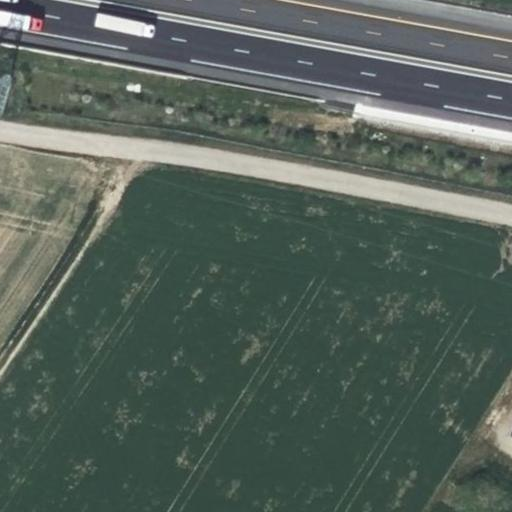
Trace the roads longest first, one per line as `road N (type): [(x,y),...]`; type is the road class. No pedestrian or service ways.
road 1 (track): [(511,218),(0,122)]
road 2 (motorway): [(0,8),(511,100)]
road 3 (motorway): [(511,49),(240,0)]
road 4 (track): [(0,360),(135,150)]
